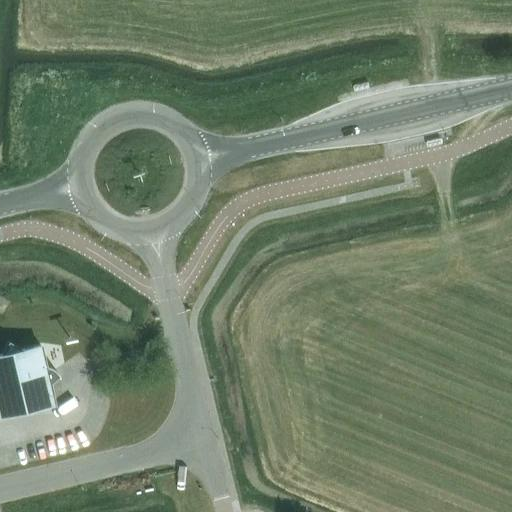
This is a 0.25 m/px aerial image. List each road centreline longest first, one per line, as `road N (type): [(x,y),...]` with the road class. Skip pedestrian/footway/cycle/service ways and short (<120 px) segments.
road 1 (secondary): [(197,159),(511,88)]
road 2 (unclassified): [(204,442),(153,231)]
road 3 (unclassified): [(0,489),(204,442)]
road 4 (secondary): [(197,159),(181,130),(134,113),(91,137),(80,185)]
